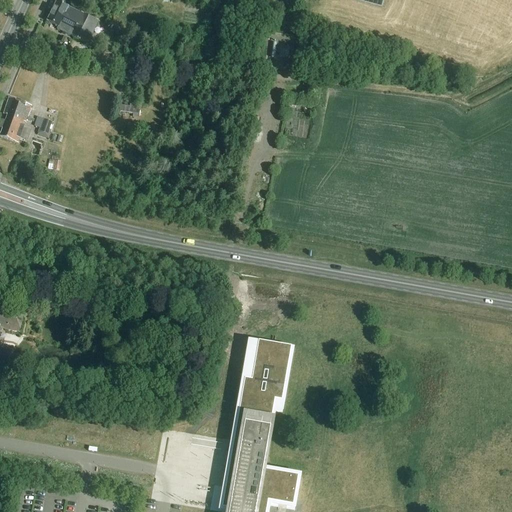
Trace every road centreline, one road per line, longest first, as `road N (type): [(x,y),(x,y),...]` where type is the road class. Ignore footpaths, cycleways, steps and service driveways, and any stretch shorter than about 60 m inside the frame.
road 1 (primary): [(55,214),(135,237),(511,303)]
road 2 (track): [(476,92),(446,98),(269,77)]
